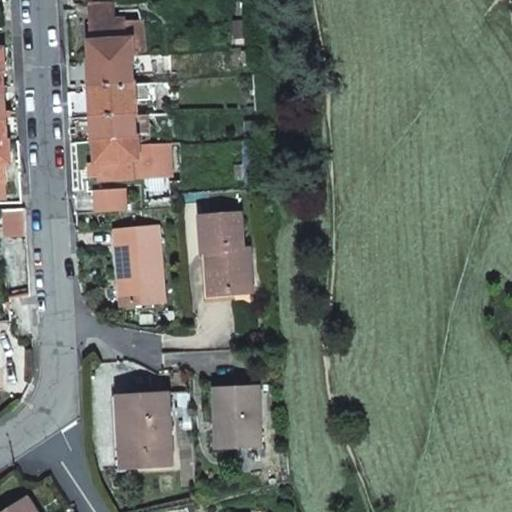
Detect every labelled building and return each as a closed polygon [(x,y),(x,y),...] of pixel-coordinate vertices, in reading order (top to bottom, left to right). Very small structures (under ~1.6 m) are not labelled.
[(115,3),(89,4),(90,23),(116,22),(115,3)] [(90,63),(94,121),(95,143),(97,143),(99,164),(99,176),(99,181),(136,179),(135,160),(141,159),(140,136),(138,135),(137,114),(139,114),(137,83),(135,82),(133,61),(135,61),(134,38),(128,38),(127,22),(116,22),(90,23),(92,62),(90,63)] [(9,141),(5,71),(7,71),(6,49),(0,48),(0,183),(7,183),(6,164),(12,164),(11,141),(9,141)] [(87,122),(87,143),(95,143),(94,121),(87,122)] [(240,213),(201,216),(204,253),(208,252),(212,296),(235,294),(234,286),(253,285),(249,248),(244,249),(240,213)] [(157,226),(116,230),(117,247),(120,246),(124,287),(121,288),(123,306),(165,302),(157,226)] [(253,292),(253,285),(234,286),(235,294),(253,292)] [(259,386),(215,388),(219,447),(262,445),(259,386)] [(170,393),(121,396),(122,426),(129,425),(131,468),(174,465),(170,393)] [(122,426),(115,426),(118,469),(131,468),(129,425),(122,426)] [(37,511),(29,498),(6,511),(37,511)]
